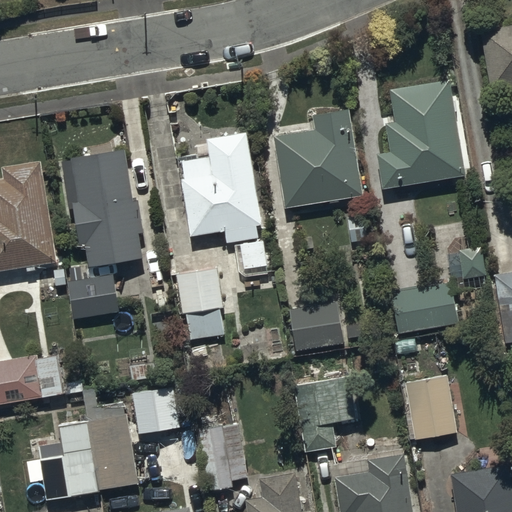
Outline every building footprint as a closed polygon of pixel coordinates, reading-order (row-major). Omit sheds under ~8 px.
[(511,26),(481,32),(491,95),(511,91),(511,26)] [(391,156),(378,158),(383,194),(466,183),(453,84),(391,92),(395,127),(387,128),(391,156)] [(315,134),(275,141),(287,213),(365,200),(351,111),(312,117),(315,134)] [(187,184),(182,185),(192,242),(224,236),(226,247),(260,241),(258,231),(264,230),(248,137),(208,144),(211,161),(183,166),(187,184)] [(130,157),(63,166),(69,214),(74,213),(78,249),(86,248),(90,274),(144,266),(141,239),(147,239),(142,204),(136,205),(130,157)] [(0,275),(25,272),(26,277),(39,274),(38,270),(59,267),(43,165),(3,172),(5,183),(0,183),(0,275)] [(265,243),(241,247),(244,273),(269,270),(265,243)] [(484,250),(460,253),(464,282),(488,279),(484,250)] [(219,267),(178,271),(182,317),(186,316),(188,342),(225,338),(219,267)] [(511,273),(495,276),(505,347),(511,346),(511,273)] [(114,275),(67,283),(74,325),(121,317),(114,275)] [(461,328),(453,283),(389,294),(397,339),(461,328)] [(339,304),(289,312),(296,356),(346,348),(339,304)] [(41,358),(0,364),(0,409),(67,400),(61,360),(41,363),(41,358)] [(458,436),(448,376),(405,383),(416,443),(458,436)] [(297,387),(309,478),(340,475),(334,428),(357,426),(352,381),(297,387)] [(175,388),(133,393),(140,440),(181,435),(175,388)] [(90,421),(101,487),(139,480),(127,415),(90,421)] [(101,487),(90,421),(59,426),(62,444),(38,448),(48,505),(102,496),(101,487)] [(223,427),(198,431),(209,496),(234,492),(233,485),(250,482),(241,428),(223,431),(223,427)] [(414,511),(406,458),(369,464),(371,476),(333,482),(338,511),(414,511)] [(511,511),(511,469),(452,478),(457,511),(511,511)] [(264,501),(248,503),(249,511),(303,511),(298,477),(261,483),(264,501)]
